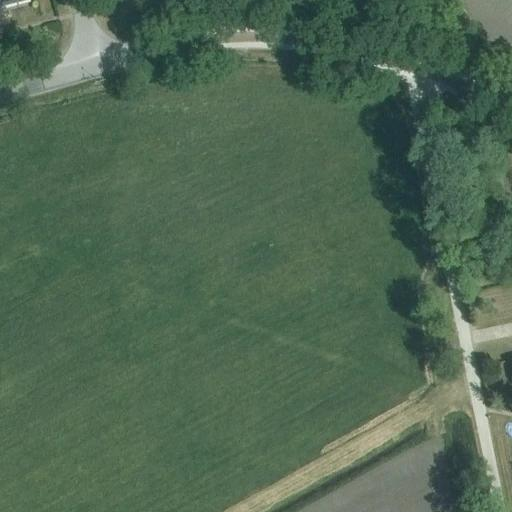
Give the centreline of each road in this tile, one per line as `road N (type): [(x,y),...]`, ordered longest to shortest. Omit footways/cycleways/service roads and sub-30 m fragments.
road 1 (residential): [(492,511),(405,77)]
road 2 (tertiary): [(405,77),(319,47),(255,42),(96,66)]
